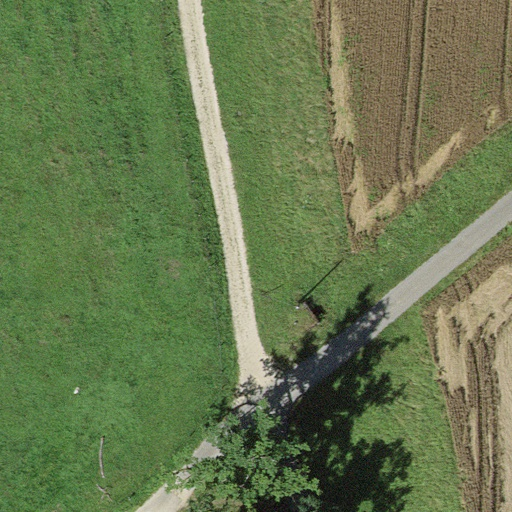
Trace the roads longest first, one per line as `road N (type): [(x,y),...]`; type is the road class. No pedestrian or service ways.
road 1 (track): [(188,0),(250,424),(286,511)]
road 2 (track): [(511,204),(250,424),(158,511)]
